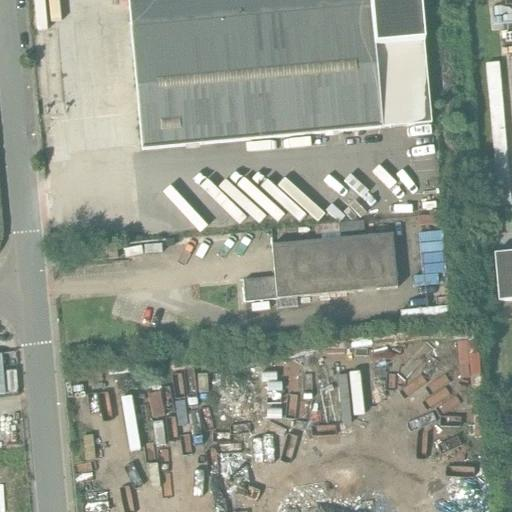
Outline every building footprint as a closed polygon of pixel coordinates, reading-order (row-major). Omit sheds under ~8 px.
[(420,0),(128,0),(142,151),(212,144),(217,200),(316,191),(317,214),(442,201),(420,0)] [(298,307),(297,298),(397,288),(392,235),(272,246),(275,278),(244,281),(246,303),(277,300),(277,309),(298,307)] [(424,241),(426,282),(445,281),(443,240),(424,241)] [(108,260),(118,258),(117,244),(106,245),(108,260)] [(499,303),(511,301),(511,253),(494,255),(499,303)]
